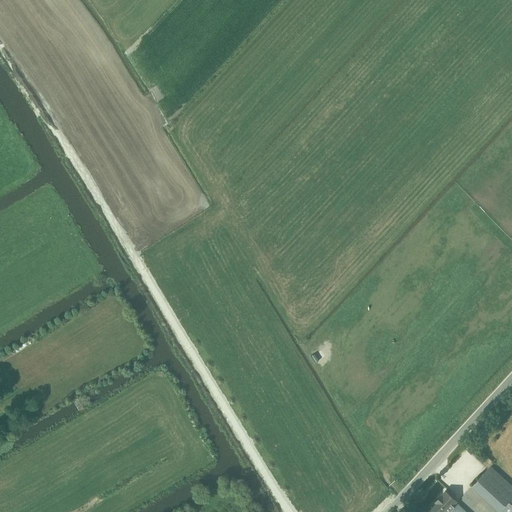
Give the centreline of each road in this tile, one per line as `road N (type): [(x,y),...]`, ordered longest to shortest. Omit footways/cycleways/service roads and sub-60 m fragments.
road 1 (track): [(71,148),(171,311),(171,265),(188,236),(229,206)]
road 2 (track): [(0,27),(71,148),(180,79)]
road 3 (track): [(171,311),(291,511)]
road 4 (unclassified): [(385,511),(511,374)]
